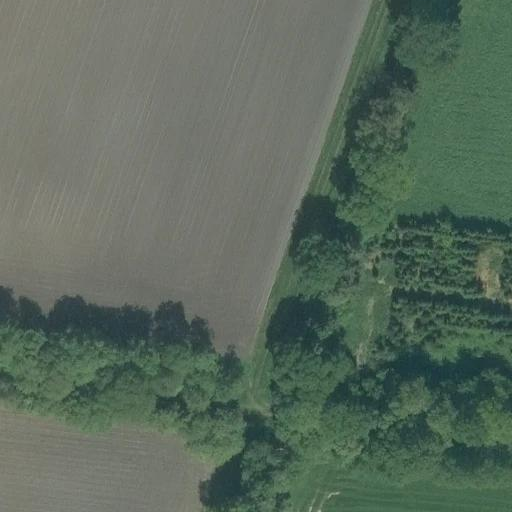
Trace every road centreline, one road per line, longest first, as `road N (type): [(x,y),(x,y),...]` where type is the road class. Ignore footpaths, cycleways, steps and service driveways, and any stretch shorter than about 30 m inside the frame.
road 1 (track): [(214,511),(391,0)]
road 2 (residential): [(0,366),(511,429)]
